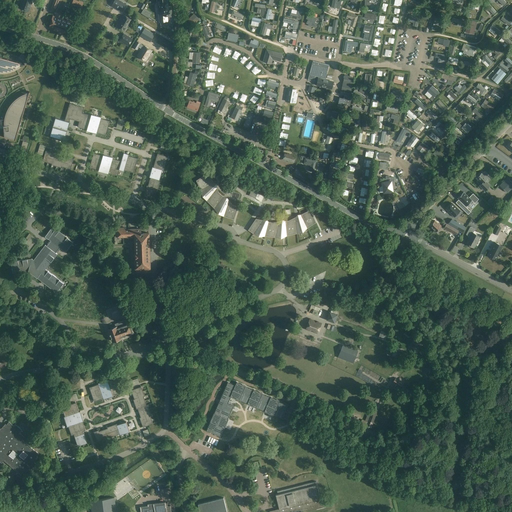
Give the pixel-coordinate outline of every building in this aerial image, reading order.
[(22,0),(19,9),(28,12),(30,7),(29,7),(30,5),(31,3),(31,0),(22,0)] [(122,11),(126,4),(119,0),(114,0),(112,5),(122,11)] [(167,0),(158,0),(159,11),(160,11),(160,13),(159,13),(160,23),(167,22),(166,12),(165,10),(168,10),(168,3),(168,1),(167,1),(167,0)] [(341,0),(340,0),(332,0),(331,7),(334,8),(340,9),(341,0)] [(476,4),(480,5),(481,1),(477,0),(476,0),(477,0),(476,0),(472,0),(470,8),(474,9),(476,4)] [(259,14),(260,14),(260,16),(263,16),(264,14),(266,5),(255,3),(255,7),(258,7),(258,8),(260,9),(259,14)] [(489,3),(486,6),(493,14),(496,12),(489,3)] [(194,13),(193,14),(191,12),(185,17),(187,20),(193,25),(199,19),(194,13)] [(296,15),(294,14),(291,14),(290,17),(300,20),(301,16),(300,16),(301,13),(297,12),(296,15)] [(350,25),(351,25),(355,27),(359,16),(348,12),(347,17),(352,19),(350,25)] [(308,14),(306,19),(308,20),(306,23),(308,24),(308,26),(311,27),(311,26),(315,28),(317,24),(315,23),(317,18),(308,14)] [(118,27),(124,31),(131,19),(125,15),(118,27)] [(408,22),(413,23),(413,26),(417,27),(419,19),(416,19),(417,18),(414,17),(414,16),(412,15),(411,17),(410,16),(408,22)] [(503,15),(500,19),(509,26),(511,22),(503,15)] [(53,16),(49,27),(58,30),(62,19),(53,16)] [(431,16),(429,22),(431,23),(430,26),(437,28),(439,18),(431,16)] [(452,17),(451,20),(451,21),(457,22),(457,26),(461,27),(461,26),(462,20),(463,20),(452,17)] [(284,18),(283,22),(294,24),(293,28),(297,28),(299,21),(284,18)] [(62,19),(58,30),(67,33),(71,22),(62,19)] [(468,20),(465,32),(474,34),(477,22),(468,20)] [(264,22),(261,32),(261,33),(265,35),(267,28),(272,29),(273,25),(264,22)] [(209,37),(208,35),(210,34),(208,27),(205,28),(204,25),(201,26),(205,39),(209,37)] [(364,28),(363,32),(369,33),(369,34),(367,34),(367,37),(368,37),(368,40),(371,41),(374,26),(371,26),(365,25),(364,28)] [(499,35),(501,32),(492,25),(490,28),(499,35)] [(144,28),(140,36),(144,39),(150,42),(155,34),(144,28)] [(286,31),(284,38),(296,41),(297,38),(297,34),(286,31)] [(234,42),(237,42),(239,35),(229,33),(228,35),(227,40),(234,42)] [(124,34),(120,41),(128,46),(132,39),(124,34)] [(511,42),(504,34),(501,38),(503,39),(509,45),(511,43),(511,42)] [(156,42),(169,51),(172,46),(159,37),(156,42)] [(248,38),(247,42),(257,46),(258,42),(248,38)] [(438,38),(437,43),(443,44),(443,46),(449,47),(450,41),(438,38)] [(345,40),(343,52),(348,53),(349,45),(354,46),(355,42),(345,40)] [(137,57),(145,62),(152,52),(143,47),(144,46),(141,44),(136,41),(132,47),(137,50),(139,47),(142,49),(137,57)] [(371,49),(371,45),(360,43),(359,47),(359,51),(364,52),(365,51),(365,48),(370,49),(371,49)] [(464,48),(464,51),(470,53),(471,50),(475,52),(476,48),(466,44),(464,48)] [(495,45),(494,46),(492,48),(497,53),(493,57),(496,60),(503,53),(495,45)] [(225,48),(223,54),(229,55),(229,57),(235,58),(237,50),(225,48)] [(266,50),(263,62),(271,64),(273,59),(280,62),(282,54),(266,50)] [(199,53),(193,53),(190,52),(189,59),(192,59),(192,63),(199,63),(200,53),(199,53)] [(445,59),(445,58),(444,58),(445,55),(446,55),(435,52),(434,57),(438,58),(437,62),(444,64),(445,60),(445,59)] [(485,55),(482,58),(483,59),(482,60),(484,62),(485,61),(489,65),(492,62),(485,55)] [(13,61),(0,56),(0,71),(2,72),(7,71),(12,70),(16,68),(20,65),(15,64),(14,65),(13,63),(10,65),(10,63),(11,60),(13,61)] [(313,61),(308,80),(314,81),(316,76),(319,77),(317,85),(331,89),(333,82),(325,80),(329,65),(313,61)] [(500,69),(498,70),(500,72),(493,80),(497,84),(506,74),(500,69)] [(194,86),(196,77),(197,74),(195,74),(190,72),(189,77),(186,76),(184,83),(187,84),(194,86)] [(452,85),(452,84),(453,81),(456,82),(457,78),(454,77),(454,76),(443,73),(441,78),(448,80),(447,84),(449,84),(452,85)] [(354,77),(348,76),(344,75),(342,83),(352,85),(354,77)] [(402,84),(402,81),(403,80),(397,79),(398,77),(395,76),(394,79),(393,83),(394,83),(400,84),(402,84)] [(352,85),(342,83),(341,91),(350,93),(352,85)] [(484,97),(486,93),(488,91),(478,84),(476,87),(480,90),(480,91),(481,92),(480,94),(484,97)] [(434,97),(439,92),(432,85),(427,91),(425,94),(432,101),(435,98),(434,97)] [(460,89),(456,86),(454,88),(461,94),(467,87),(464,85),(463,86),(460,89)] [(288,88),(286,101),(296,103),(298,93),(296,93),(297,90),(288,88)] [(355,89),(353,93),(363,100),(365,96),(363,95),(365,92),(360,90),(359,92),(355,89)] [(494,89),(492,92),(496,95),(496,96),(498,97),(498,96),(501,98),(503,95),(494,89)] [(247,101),(249,95),(243,93),(242,96),(241,96),(242,93),(236,91),(234,96),(247,101)] [(457,97),(451,91),(448,93),(455,100),(457,97)] [(5,124),(4,125),(4,136),(4,137),(15,140),(26,103),(25,105),(22,104),(21,103),(24,101),(26,94),(22,96),(17,99),(14,102),(11,106),(8,110),(6,115),(5,120),(5,124)] [(208,95),(205,105),(209,106),(211,100),(217,102),(218,98),(208,95)] [(477,101),(469,95),(467,98),(475,104),(477,101)] [(339,97),(338,103),(350,106),(351,100),(339,97)] [(224,99),(219,109),(225,112),(228,106),(230,107),(231,105),(229,104),(229,102),(224,99)] [(417,99),(415,101),(420,106),(419,107),(421,109),(422,108),(423,109),(425,107),(417,99)] [(444,110),(446,108),(439,99),(436,102),(437,104),(442,108),(444,110)] [(492,109),(495,106),(485,99),(483,103),(485,104),(483,107),(489,112),(490,112),(492,109)] [(276,102),(269,100),(269,101),(267,106),(267,107),(274,109),(276,102)] [(197,111),(200,103),(197,101),(196,103),(189,101),(187,107),(191,108),(191,107),(194,108),(194,109),(197,111)] [(70,119),(77,121),(79,121),(78,124),(78,127),(87,130),(86,131),(96,134),(97,133),(106,135),(110,121),(101,118),(101,117),(91,114),(91,115),(89,115),(82,113),(83,109),(84,107),(70,103),(65,120),(55,118),(50,137),(64,141),(70,122),(69,122),(70,119)] [(459,109),(464,113),(466,110),(459,104),(457,107),(459,109)] [(235,108),(232,115),(231,118),(237,121),(240,114),(242,115),(244,111),(235,108)] [(480,117),(481,118),(484,115),(475,108),(472,111),(477,115),(475,117),(478,120),(480,117)] [(437,117),(429,109),(425,112),(434,121),(437,117)] [(272,118),(273,112),(264,110),(263,116),(272,118)] [(335,121),(338,113),(332,111),(329,120),(335,121)] [(409,111),(406,113),(413,119),(415,117),(409,111)] [(388,114),(387,117),(390,117),(390,118),(394,119),(393,123),(397,124),(399,116),(391,114),(388,114)] [(449,114),(447,117),(445,119),(450,123),(451,121),(454,123),(456,121),(449,114)] [(419,119),(416,123),(412,128),(414,130),(416,128),(417,130),(420,127),(423,130),(426,126),(419,119)] [(472,129),(466,123),(461,128),(467,134),(472,129)] [(440,124),(437,126),(444,132),(446,129),(440,124)] [(407,137),(408,136),(406,135),(408,132),(410,133),(411,132),(405,129),(403,128),(397,137),(400,139),(403,134),(407,137)] [(465,136),(456,128),(454,130),(454,131),(453,132),(461,140),(463,138),(465,136)] [(432,132),(429,135),(437,142),(440,139),(432,132)] [(412,135),(405,145),(409,147),(416,137),(412,135)] [(28,143),(23,141),(20,151),(26,152),(28,143)] [(422,142),(416,149),(419,151),(422,148),(425,150),(428,147),(422,142)] [(171,146),(162,143),(160,149),(170,151),(171,146)] [(40,144),(37,154),(43,155),(45,146),(40,144)] [(446,157),(438,149),(434,152),(439,157),(436,160),(439,164),(446,157)] [(46,151),(43,161),(52,164),(51,165),(61,168),(62,167),(71,169),(74,159),(64,156),(64,157),(55,155),(55,154),(46,151)] [(94,153),(89,167),(99,170),(98,171),(108,174),(108,173),(118,176),(119,170),(124,171),(124,170),(133,173),(138,158),(129,156),(129,154),(124,153),(121,160),(121,161),(114,159),(113,159),(113,157),(103,155),(103,156),(94,153)] [(153,167),(152,167),(149,177),(150,177),(148,184),(148,186),(147,185),(144,195),(154,198),(157,189),(158,189),(161,179),(160,179),(162,171),(164,171),(168,156),(157,153),(153,167)] [(286,153),(284,160),(294,163),(296,156),(286,153)] [(380,153),(379,156),(379,159),(389,161),(390,154),(380,153)] [(305,158),(304,162),(311,163),(309,171),(313,172),(316,161),(305,158)] [(340,173),(330,171),(328,178),(330,179),(330,180),(334,181),(335,180),(338,181),(340,173)] [(483,172),(478,177),(477,179),(478,180),(478,181),(477,182),(480,185),(479,186),(485,191),(490,185),(488,183),(489,182),(490,180),(490,178),(488,176),(488,174),(485,172),(483,172)] [(207,174),(196,181),(202,189),(208,199),(208,200),(207,200),(207,201),(215,207),(216,207),(225,214),(224,216),(234,219),(238,207),(229,204),(229,202),(223,197),(216,191),(217,189),(213,182),(207,174)] [(382,182),(383,186),(379,187),(380,193),(384,192),(393,191),(392,189),(395,188),(394,180),(394,177),(389,178),(389,176),(387,176),(386,177),(386,178),(385,179),(385,182),(382,182)] [(412,180),(419,188),(422,185),(415,177),(412,180)] [(511,187),(511,178),(510,177),(508,178),(508,177),(500,185),(507,192),(511,187)] [(253,188),(249,196),(256,198),(261,202),(262,201),(260,200),(263,194),(265,195),(265,194),(253,188)] [(464,192),(458,198),(466,206),(472,200),(464,192)] [(452,203),(446,209),(453,217),(459,210),(452,203)] [(470,211),(463,204),(460,207),(468,214),(470,211)] [(287,234),(297,233),(297,231),(306,226),(307,227),(316,222),(310,210),(301,215),(295,218),(295,220),(285,221),(279,222),(278,224),(269,222),(268,222),(262,220),(261,222),(256,219),(248,230),(253,233),(254,233),(255,231),(265,234),(265,235),(266,235),(275,237),(276,237),(275,237),(276,235),(287,233),(287,234)] [(448,224),(459,230),(463,232),(466,227),(452,219),(448,224)] [(435,221),(430,226),(436,232),(439,229),(440,231),(442,228),(441,227),(441,226),(438,224),(435,221)] [(447,224),(445,227),(444,228),(456,235),(459,231),(447,224)] [(495,225),(491,233),(497,235),(500,228),(498,227),(495,225)] [(49,266),(50,264),(57,254),(56,253),(59,248),(60,248),(66,252),(73,242),(53,226),(45,237),(51,241),(50,241),(50,242),(48,245),(47,246),(45,245),(42,248),(34,260),(33,260),(32,259),(11,261),(13,274),(28,272),(31,273),(34,276),(56,293),(64,283),(46,269),(49,266)] [(470,236),(466,244),(470,246),(470,245),(474,247),(477,241),(478,241),(480,237),(473,233),(475,230),(470,227),(466,234),(470,236)] [(126,228),(116,228),(116,237),(135,236),(136,248),(136,272),(148,272),(148,271),(150,271),(150,265),(151,264),(150,262),(150,261),(149,248),(149,233),(141,233),(141,229),(126,230),(126,228)] [(29,233),(26,238),(28,239),(24,244),(28,247),(35,238),(29,233)] [(495,242),(490,251),(487,256),(495,261),(497,257),(499,258),(501,254),(499,253),(503,247),(495,242)] [(124,302),(119,304),(122,313),(128,311),(124,302)] [(337,313),(331,311),(330,310),(327,318),(335,321),(338,313),(337,313)] [(109,330),(113,342),(121,339),(120,337),(133,333),(132,329),(131,326),(132,325),(130,319),(115,324),(116,327),(109,330)] [(316,323),(314,322),(314,321),(310,319),(306,329),(310,330),(312,330),(313,330),(314,332),(317,333),(321,323),(318,322),(316,323)] [(338,356),(354,362),(358,349),(342,344),(338,356)] [(89,387),(94,401),(103,397),(104,399),(106,398),(113,395),(113,394),(122,391),(117,377),(108,380),(107,379),(98,382),(98,383),(89,387)] [(129,387),(140,384),(137,378),(127,382),(129,387)] [(393,383),(392,384),(393,384),(393,385),(397,387),(398,388),(402,382),(396,378),(392,383),(393,383)] [(210,422),(207,430),(220,437),(224,428),(228,419),(234,406),(228,403),(231,397),(239,400),(247,403),(247,404),(256,408),(256,407),(264,411),(273,415),(282,419),(288,405),(279,401),(280,401),(279,400),(276,399),(271,397),(270,397),(262,394),(263,393),(262,393),(259,392),(254,389),(253,390),(245,386),(246,386),(245,386),(242,384),(237,382),(235,385),(228,382),(214,413),(211,418),(210,421),(210,422)] [(153,423),(151,418),(150,414),(151,414),(148,404),(146,404),(143,396),(145,395),(141,386),(131,389),(134,398),(133,399),(136,409),(138,408),(139,412),(141,417),(140,417),(143,427),(153,423)] [(67,396),(69,401),(78,398),(76,392),(67,396)] [(83,420),(81,413),(80,411),(79,411),(76,402),(62,407),(65,416),(64,416),(67,426),(68,425),(71,435),(73,434),(83,431),(85,430),(82,421),(83,420)] [(0,461),(2,463),(4,460),(21,475),(23,472),(24,473),(28,469),(31,471),(37,464),(34,462),(38,458),(37,456),(39,454),(22,439),(24,437),(19,433),(22,430),(15,424),(14,426),(9,421),(6,425),(5,424),(1,428),(0,428),(0,461)] [(130,432),(126,422),(117,425),(117,424),(107,427),(108,429),(99,432),(98,430),(94,432),(97,442),(101,440),(102,441),(111,438),(111,437),(119,434),(119,435),(130,432)] [(266,423),(244,423),(245,429),(251,429),(252,431),(273,430),(273,425),(266,426),(266,423)] [(87,442),(84,432),(83,431),(73,434),(77,445),(87,442)] [(210,436),(207,442),(215,445),(216,445),(218,440),(210,436)] [(303,511),(327,506),(325,501),(321,502),(317,484),(315,485),(314,482),(277,491),(278,494),(276,495),(278,506),(279,506),(279,509),(273,510),(273,511),(226,511),(223,498),(201,503),(198,504),(200,511),(303,511)] [(116,511),(115,497),(96,500),(90,501),(91,508),(91,511),(116,511)] [(171,511),(170,505),(168,506),(167,503),(166,503),(165,501),(148,504),(148,505),(140,506),(140,511),(171,511)]
